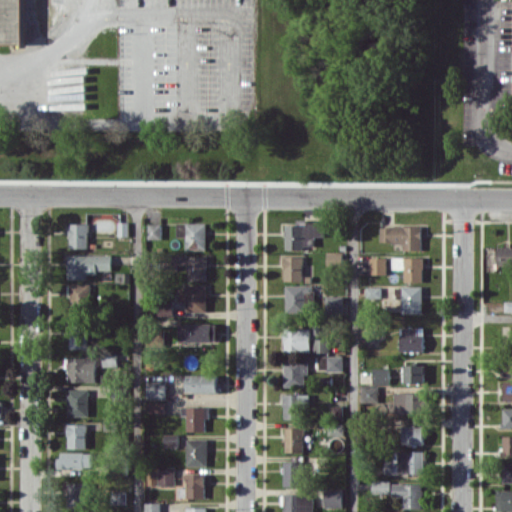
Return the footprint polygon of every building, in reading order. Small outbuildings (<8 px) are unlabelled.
[(130,222),(119,222),(119,236),(130,236),(130,222)] [(70,248),(88,248),(89,223),(70,223),(70,248)] [(162,239),(163,224),(149,223),(148,238),(162,239)] [(207,223),(178,223),(178,237),(187,237),(187,250),(207,250),(207,223)] [(287,248),(315,248),(315,236),(324,236),(324,223),(286,223),(287,248)] [(422,225),(381,226),(381,242),(403,242),(403,250),(423,249),(422,225)] [(498,265),(511,265),(511,246),(498,246),(498,265)] [(344,253),(327,253),(327,265),(344,264),(344,253)] [(113,254),(69,254),(68,279),(88,279),(88,274),(98,274),(98,269),(113,269),(113,254)] [(189,280),(208,280),(208,254),(178,255),(178,264),(189,264),(189,280)] [(303,256),(283,256),(283,281),(303,280),(303,256)] [(387,274),(387,257),(371,257),(371,274),(387,274)] [(424,257),(393,257),(393,269),(405,269),(405,281),(424,281),(424,257)] [(70,284),(71,307),(92,306),(92,283),(70,284)] [(187,311),(207,311),(207,284),(187,284),(187,311)] [(311,285),(285,285),(286,313),(312,313),(311,285)] [(403,313),(423,313),(423,285),(403,286),(403,313)] [(381,286),(367,286),(367,297),(381,297),(381,286)] [(347,315),(347,296),(327,295),(326,314),(347,315)] [(179,341),(218,340),(218,323),(179,323),(179,341)] [(91,324),(71,324),(70,348),(90,348),(91,324)] [(312,352),(311,327),(285,328),(285,352),(312,352)] [(425,327),(401,327),(401,350),(424,351),(425,327)] [(314,352),(330,352),(330,339),(314,338),(314,352)] [(104,366),(118,366),(118,351),(103,351),(104,366)] [(343,355),(322,356),(322,371),(344,370),(343,355)] [(97,381),(96,356),(69,357),(69,382),(97,381)] [(285,386),(307,386),(308,359),(285,359),(285,386)] [(425,364),(405,364),(406,383),(426,382),(425,364)] [(374,384),(391,383),(390,368),(373,368),(374,384)] [(217,392),(217,375),(187,375),(187,392),(217,392)] [(166,399),(166,380),(148,380),(147,399),(166,399)] [(361,402),(378,402),(379,386),(361,385),(361,402)] [(69,416),(89,416),(89,389),(69,389),(69,416)] [(396,392),(395,413),(426,413),(426,392),(396,392)] [(310,394),(283,394),(284,418),(303,418),(302,407),(310,407),(310,394)] [(164,402),(151,402),(151,414),(165,414),(164,402)] [(188,415),(188,431),(205,431),(206,407),(182,406),(182,415),(188,415)] [(503,427),(511,426),(511,407),(504,407),(503,427)] [(69,447),(88,447),(87,423),(68,423),(69,447)] [(402,443),(424,444),(425,425),(403,425),(402,443)] [(285,451),(304,452),(305,428),(286,427),(285,451)] [(511,454),(511,435),(503,435),(503,454),(511,454)] [(188,465),(208,465),(208,438),(187,438),(188,465)] [(385,473),(425,473),(424,451),(396,451),(396,461),(385,461),(385,473)] [(93,468),(93,452),(61,452),(61,468),(93,468)] [(285,486),(305,485),(305,461),(284,461),(285,486)] [(176,484),(175,469),(148,469),(148,485),(176,484)] [(187,498),(207,498),(208,474),(188,474),(187,498)] [(86,507),(87,482),(67,482),(66,506),(86,507)] [(423,483),(373,482),(373,493),(391,493),(391,497),(404,497),(404,508),(422,508),(423,483)] [(343,488),(324,489),(325,507),(344,506),(343,488)] [(511,489),(497,490),(498,509),(511,509),(511,489)] [(127,491),(111,491),(111,503),(127,504),(127,491)] [(282,511),(313,511),(314,494),(283,493),(282,511)] [(145,511),(161,511),(162,502),(146,503),(145,511)]
